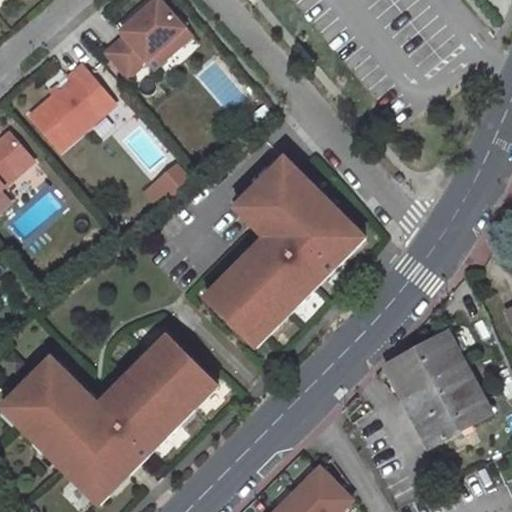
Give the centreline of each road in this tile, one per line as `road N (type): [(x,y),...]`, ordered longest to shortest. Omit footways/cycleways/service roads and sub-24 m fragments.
road 1 (residential): [(220,0),(436,246)]
road 2 (tertiary): [(295,402),(436,246)]
road 3 (tertiary): [(436,246),(511,97)]
road 4 (tertiary): [(184,511),(295,402)]
road 5 (residential): [(295,402),(350,456),(380,511)]
